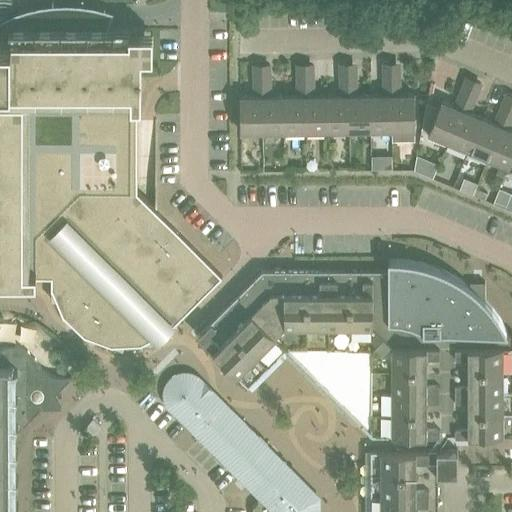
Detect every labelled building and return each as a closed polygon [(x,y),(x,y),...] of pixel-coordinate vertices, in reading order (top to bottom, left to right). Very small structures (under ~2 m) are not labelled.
[(10,10),(0,19),(0,26),(96,27),(109,6),(89,1),(45,1),(10,10)] [(0,278),(36,279),(36,275),(51,275),(51,298),(56,298),(68,324),(72,322),(92,341),(96,338),(122,347),(123,344),(124,343),(152,341),(152,337),(154,335),(159,337),(165,336),(169,333),(171,328),(171,323),(171,322),(172,323),(222,275),(137,190),(137,103),(141,103),(141,55),(153,55),(152,31),(141,31),(141,28),(142,28),(142,27),(96,27),(0,26),(0,278)] [(383,93),(370,94),(371,129),(393,128),(392,79),(382,79),(383,93)] [(400,79),(392,79),(393,128),(415,128),(414,93),(400,93),(400,79)] [(296,95),(283,95),(284,130),(305,130),(305,80),(296,81),(296,95)] [(314,80),(305,80),(305,130),(327,129),(327,94),(314,94),(314,80)] [(339,94),(327,94),(327,129),(349,129),(348,80),(339,80),(339,94)] [(357,80),(348,80),(349,129),(371,129),(370,94),(357,94),(357,80)] [(253,95),(239,95),(240,130),(262,130),(261,81),(253,81),(253,95)] [(271,81),(261,81),(262,130),(284,130),(283,95),(271,95),(271,81)] [(454,104),(441,99),(427,132),(448,140),(467,95),(459,91),(454,104)] [(467,95),(448,140),(468,148),(481,116),(470,111),(475,98),(467,95)] [(481,116),(468,148),(488,157),(507,112),(499,108),(493,121),(481,116)] [(511,113),(507,112),(488,157),(508,165),(511,156),(511,128),(510,128),(511,122),(511,113)] [(502,179),(505,171),(498,168),(494,176),(502,179)] [(473,194),(485,199),(488,192),(476,187),(473,194)] [(506,204),(511,192),(499,187),(494,199),(506,204)] [(432,265),(388,258),(388,269),(263,268),(198,334),(248,384),(286,346),(371,431),(371,432),(511,433),(511,331),(508,331),(498,314),(486,300),(486,282),(470,282),(470,285),(432,265)] [(0,511),(15,511),(16,511),(18,502),(16,502),(16,484),(18,475),(15,474),(15,456),(18,447),(15,446),(15,431),(41,406),(61,406),(61,405),(61,402),(60,399),(59,397),(59,396),(58,395),(57,393),(55,391),(72,375),(71,374),(70,374),(64,375),(60,375),(57,375),(55,374),(53,373),(51,373),(49,372),(47,371),(46,369),(44,368),(26,350),(24,348),(22,347),(19,345),(16,344),(13,344),(11,343),(9,343),(6,344),(2,345),(0,346),(0,511)] [(173,404),(196,427),(220,403),(196,380),(193,378),(189,377),(185,376),(181,377),(177,378),(173,381),(171,385),(169,389),(169,393),(169,397),(171,401),(173,404)] [(220,403),(196,427),(231,462),(234,464),(238,465),(242,466),(246,465),(250,464),(254,461),(256,458),(258,454),(258,451),(250,442),(254,438),(220,403)] [(84,427),(93,434),(101,425),(92,418),(84,427)] [(276,460),(254,438),(250,442),(258,451),(258,454),(256,458),(254,461),(250,464),(246,465),(242,466),(238,465),(234,464),(231,462),(263,494),(261,492),(260,488),(259,483),(260,479),(261,475),(264,471),(276,460)] [(437,511),(437,472),(449,472),(458,472),(458,448),(372,448),(371,511),(437,511)] [(261,492),(263,494),(259,498),(252,505),(252,511),(282,511),(315,498),(276,460),(264,471),(261,475),(260,479),(259,483),(260,488),(261,492)] [(314,511),(315,498),(282,511),(314,511)]
